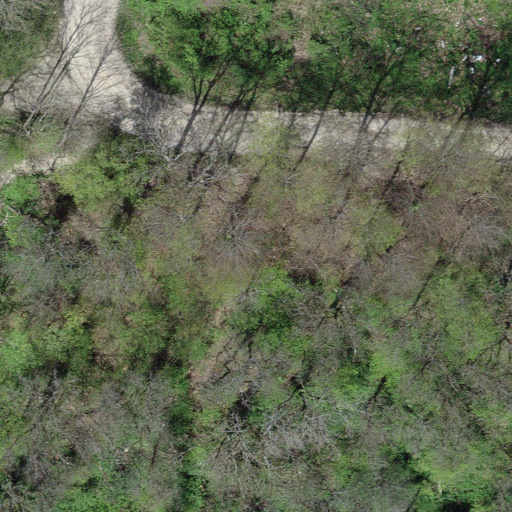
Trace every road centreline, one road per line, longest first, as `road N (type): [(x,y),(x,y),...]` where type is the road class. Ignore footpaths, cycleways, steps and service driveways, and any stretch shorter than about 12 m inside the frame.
road 1 (track): [(511,151),(227,125),(147,108)]
road 2 (track): [(147,108),(91,69),(88,0)]
